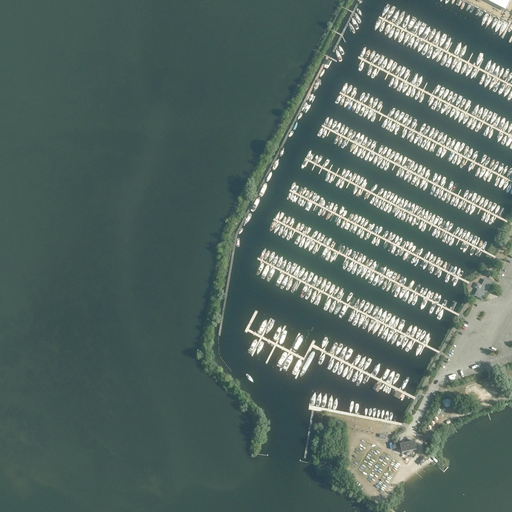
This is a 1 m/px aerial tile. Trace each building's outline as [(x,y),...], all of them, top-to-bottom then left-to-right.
[(485,0),(505,10),(510,0),(485,0)] [(475,295),(483,299),(491,284),(483,280),(475,295)] [(450,317),(447,316),(444,322),(449,324),(452,318),(450,317)] [(375,384),(372,389),(377,392),(381,384),(377,381),(375,384)] [(401,394),(396,391),(393,397),(398,400),(401,394)] [(449,412),(452,405),(446,403),(443,409),(449,412)] [(399,445),(401,454),(416,451),(415,442),(399,445)]
